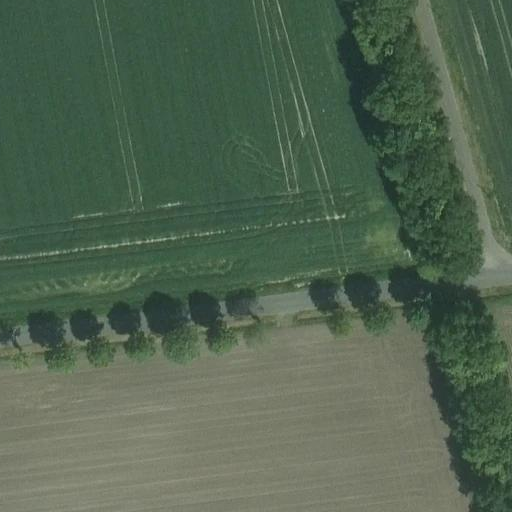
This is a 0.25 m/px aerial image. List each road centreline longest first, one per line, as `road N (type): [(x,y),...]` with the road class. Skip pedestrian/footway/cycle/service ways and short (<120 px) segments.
road 1 (track): [(507,511),(376,0)]
road 2 (tertiary): [(0,333),(492,268)]
road 3 (unclassified): [(420,0),(492,268)]
